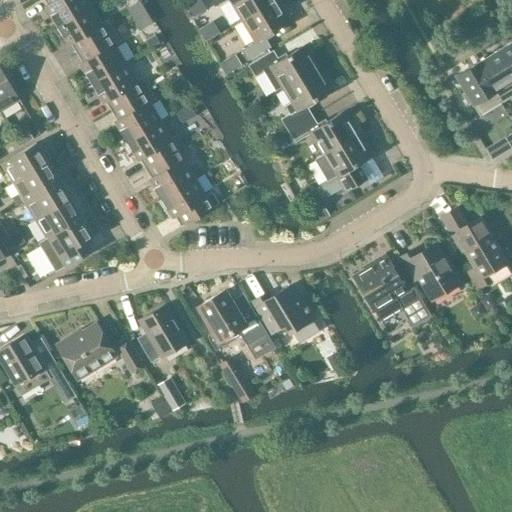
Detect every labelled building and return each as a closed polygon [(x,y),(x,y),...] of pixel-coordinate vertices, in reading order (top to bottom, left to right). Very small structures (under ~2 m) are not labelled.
[(45,7),(56,26),(90,5),(87,0),(48,0),(51,3),(45,7)] [(225,0),(228,0),(241,20),(274,0),(209,0),(214,7),(225,0)] [(277,0),(274,0),(241,20),(254,42),(240,51),(247,61),(270,47),(264,37),(290,21),(277,0)] [(74,41),(80,51),(114,31),(108,20),(101,23),(90,5),(56,26),(68,45),(74,41)] [(80,65),(91,84),(125,63),(114,45),(120,41),(114,31),(80,51),(86,61),(80,65)] [(158,43),(153,36),(145,41),(149,48),(158,43)] [(511,41),(499,49),(511,70),(511,41)] [(281,87),(282,89),(318,68),(311,57),(313,55),(306,45),(279,61),(272,50),(248,65),(255,77),(263,72),(274,91),(281,87)] [(511,70),(499,49),(478,62),(501,102),(511,95),(511,70)] [(235,54),(228,58),(235,69),(241,66),(235,54)] [(501,102),(478,62),(455,76),(465,92),(461,94),(467,104),(470,102),(479,116),(501,102)] [(108,99),(114,109),(149,88),(142,77),(136,81),(125,63),(91,84),(102,103),(108,99)] [(0,68),(0,110),(19,99),(0,68)] [(280,119),(287,131),(312,116),(306,105),(333,89),(326,78),(324,79),(318,68),(282,89),(291,102),(284,106),(289,114),(280,119)] [(126,141),(160,121),(149,103),(155,99),(149,88),(114,109),(120,119),(114,122),(126,141)] [(310,133),(322,155),(357,134),(350,123),(352,121),(346,110),(318,127),(312,116),(287,131),(294,143),(310,133)] [(160,121),(126,141),(137,160),(140,158),(143,156),(149,167),(183,146),(182,143),(177,135),(171,138),(160,121)] [(29,131),(16,139),(20,145),(33,138),(29,131)] [(322,155),(314,160),(326,181),(320,185),(327,197),(341,188),(343,192),(360,182),(352,168),(356,165),(358,164),(370,156),(372,155),(366,144),(364,145),(357,134),(322,155)] [(20,145),(16,139),(5,146),(8,152),(20,145)] [(1,163),(13,182),(15,181),(47,162),(36,143),(1,163)] [(152,178),(149,180),(160,199),(194,178),(184,160),(190,156),(183,146),(149,167),(155,176),(152,178)] [(20,193),(12,198),(17,205),(24,201),(58,180),(47,162),(15,181),(13,182),(20,193)] [(194,178),(160,199),(172,218),(178,214),(184,224),(186,223),(218,204),(212,192),(205,196),(194,178)] [(24,201),(35,219),(69,199),(58,180),(24,201)] [(35,219),(46,238),(80,217),(69,199),(35,219)] [(441,217),(456,241),(458,239),(475,268),(467,273),(477,289),(488,282),(484,275),(506,263),(478,217),(466,225),(456,207),(441,217)] [(316,212),(309,216),(314,225),(321,220),(316,212)] [(46,238),(38,243),(55,272),(91,250),(85,240),(92,236),(81,217),(80,217),(46,238)] [(8,236),(1,240),(8,252),(15,248),(8,236)] [(400,258),(413,280),(417,277),(430,299),(458,283),(434,244),(416,255),(413,250),(400,258)] [(373,311),(374,310),(380,321),(420,297),(403,269),(386,279),(374,260),(363,267),(364,269),(352,275),(373,311)] [(252,301),(271,333),(285,324),(290,332),(313,317),(303,300),(300,303),(289,285),(270,297),(267,292),(252,301)] [(207,336),(215,350),(222,346),(238,336),(240,335),(246,345),(260,337),(264,343),(270,340),(264,330),(264,329),(242,293),(231,300),(225,290),(197,307),(212,333),(207,336)] [(496,305),(490,294),(482,299),(488,309),(496,305)] [(140,345),(150,362),(161,356),(161,357),(187,341),(164,305),(139,320),(150,339),(140,345)] [(56,345),(76,379),(116,355),(96,323),(73,337),(72,335),(56,345)] [(48,378),(60,371),(40,338),(29,345),(23,335),(0,348),(0,360),(18,391),(36,381),(32,375),(42,369),(48,378)] [(446,343),(442,335),(434,340),(439,347),(446,343)] [(117,349),(131,373),(143,366),(128,342),(117,349)] [(336,351),(325,357),(334,372),(344,366),(336,351)] [(221,364),(220,365),(233,386),(242,401),(242,400),(253,394),(243,380),(230,358),(221,364)] [(149,400),(159,417),(170,410),(160,393),(149,400)] [(178,394),(167,400),(172,408),(183,402),(178,394)]
